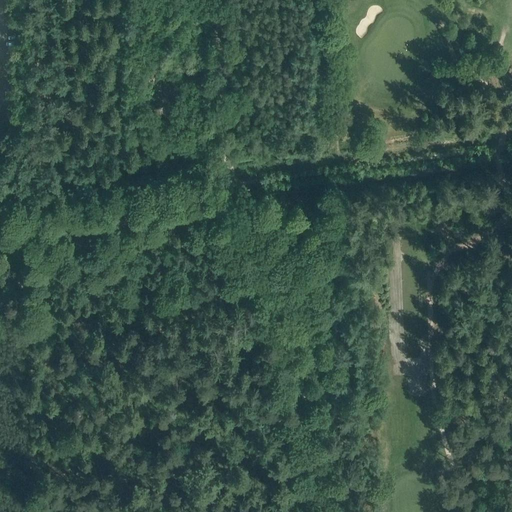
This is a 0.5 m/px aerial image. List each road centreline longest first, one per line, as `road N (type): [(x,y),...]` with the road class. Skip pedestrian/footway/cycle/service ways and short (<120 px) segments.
road 1 (track): [(333,511),(288,295),(232,187),(221,0)]
road 2 (track): [(0,217),(332,170)]
road 3 (track): [(332,170),(511,146)]
